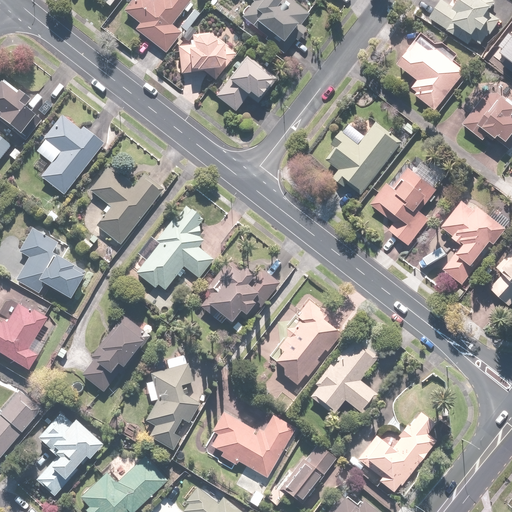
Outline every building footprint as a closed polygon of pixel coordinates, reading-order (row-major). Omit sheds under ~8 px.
[(97,0),(108,8),(115,0),(97,0)] [(171,27),(191,0),(154,0),(152,3),(147,0),(132,0),(122,13),(138,26),(134,31),(164,55),(181,34),(171,27)] [(264,41),(283,56),(294,41),(296,43),(305,31),(300,27),(308,16),(306,15),(307,14),(294,4),(293,5),(287,0),(281,0),(278,4),(272,0),(246,0),(252,4),(240,20),(266,39),(264,41)] [(441,0),(428,20),(467,47),(471,40),(480,46),(498,20),(488,13),(495,3),(490,0),(453,0),(453,2),(451,0),(448,5),(441,0)] [(501,59),(511,67),(511,35),(511,36),(507,33),(498,45),(503,49),(500,53),(503,56),(501,59)] [(191,37),(192,47),(177,49),(180,76),(202,73),(214,82),(235,55),(209,35),(191,37)] [(435,113),(466,70),(453,62),(458,55),(441,44),(431,44),(418,35),(396,66),(417,81),(410,91),(416,95),(413,98),(435,113)] [(236,70),(214,99),(234,114),(246,98),(256,105),(275,80),(245,58),(239,66),(236,63),(233,68),(236,70)] [(27,101),(1,81),(0,82),(0,124),(0,134),(0,135),(1,135),(1,136),(2,136),(3,137),(4,138),(5,138),(6,138),(7,139),(8,139),(9,139),(10,139),(10,138),(11,138),(12,138),(13,137),(14,137),(14,136),(15,135),(17,137),(32,116),(21,108),(27,101)] [(470,113),(461,125),(482,141),(485,138),(492,143),(494,141),(510,153),(511,149),(511,101),(491,85),(480,100),(474,95),(465,108),(470,113)] [(63,195),(103,145),(81,128),(78,131),(60,116),(41,140),(59,154),(41,177),(63,195)] [(361,195),(401,143),(375,123),(363,138),(348,126),(343,133),(340,131),(329,146),(334,151),(326,162),(337,171),(331,178),(343,187),(346,183),(361,195)] [(0,160),(11,146),(0,138),(0,160)] [(444,177),(421,160),(416,167),(406,160),(388,185),(384,182),(367,206),(393,224),(388,231),(410,247),(430,219),(418,210),(426,199),(430,202),(438,191),(436,189),(444,177)] [(164,189),(144,173),(134,185),(120,175),(117,178),(106,170),(88,192),(107,207),(92,226),(118,247),(164,189)] [(493,247),(506,231),(475,207),(472,211),(461,202),(441,229),(452,237),(450,239),(458,246),(442,267),(465,286),(477,270),(472,266),(489,244),(493,247)] [(157,286),(163,291),(176,276),(179,278),(184,271),(197,281),(213,259),(198,247),(202,241),(198,238),(198,226),(203,220),(186,207),(173,223),(171,222),(156,242),(158,244),(138,270),(140,271),(137,276),(154,289),(157,286)] [(84,272),(51,254),(57,243),(32,229),(18,254),(26,258),(14,281),(38,295),(43,287),(68,301),(84,272)] [(511,252),(483,287),(508,308),(511,304),(511,252)] [(210,313),(207,316),(219,325),(221,321),(228,326),(236,314),(243,319),(253,305),(252,304),(256,299),(263,304),(279,282),(263,270),(255,280),(253,278),(240,268),(240,269),(225,258),(205,285),(208,287),(196,302),(210,313)] [(280,352),(271,363),(280,371),(278,373),(294,387),(303,377),(304,378),(318,362),(314,359),(322,350),(327,354),(341,337),(325,323),(328,320),(306,302),(292,319),(294,321),(283,334),(273,346),(280,352)] [(34,339),(46,318),(32,310),(30,313),(15,305),(5,323),(1,321),(0,321),(0,355),(29,371),(43,344),(34,339)] [(144,345),(150,337),(146,334),(151,327),(143,321),(138,327),(123,315),(100,343),(101,344),(89,358),(92,360),(79,376),(101,394),(114,377),(108,373),(114,365),(119,369),(141,342),(144,345)] [(314,388),(307,396),(331,415),(341,402),(359,416),(377,393),(360,379),(384,349),(368,336),(359,347),(349,339),(311,386),(314,388)] [(186,363),(148,374),(155,398),(143,421),(152,425),(146,437),(172,450),(179,437),(174,434),(181,421),(187,424),(198,402),(182,394),(180,386),(192,383),(186,363)] [(0,454),(41,410),(19,391),(0,411),(0,454)] [(86,461),(101,444),(71,419),(68,423),(55,412),(29,443),(37,449),(40,445),(53,456),(31,482),(54,500),(69,482),(66,480),(84,459),(86,461)] [(399,486),(433,440),(426,435),(433,425),(419,413),(408,427),(406,425),(396,438),(399,440),(392,449),(374,436),(356,460),(380,478),(377,482),(391,493),(397,485),(399,486)] [(232,470),(236,462),(246,467),(237,484),(259,496),(292,431),(270,419),(262,435),(222,414),(221,416),(220,415),(210,433),(212,434),(203,451),(218,459),(217,462),(232,470)] [(290,496),(298,503),(334,460),(316,445),(278,491),(287,499),(290,496)] [(132,511),(167,481),(145,458),(116,484),(106,472),(78,498),(87,507),(82,511),(132,511)] [(241,511),(242,511),(224,498),(218,506),(194,488),(178,510),(180,511),(241,511)] [(330,507),(325,511),(377,511),(378,511),(361,499),(354,508),(341,498),(332,509),(330,507)]
